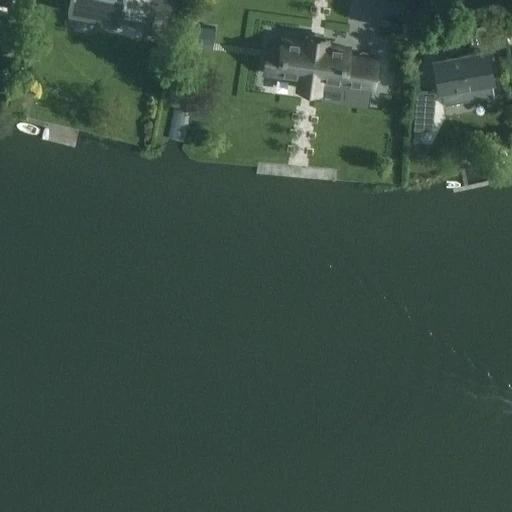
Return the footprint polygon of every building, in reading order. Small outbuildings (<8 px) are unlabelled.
[(69,0),(67,12),(142,27),(145,12),(154,13),(150,36),(169,39),(177,0),(69,0)] [(189,23),(187,41),(213,44),(215,26),(189,23)] [(266,41),(261,74),(294,79),(293,91),(321,94),(322,83),(345,86),(342,103),(368,106),(370,89),(375,90),(378,57),(350,53),(351,45),(279,34),(278,43),(266,41)] [(506,36),(493,38),(495,51),(508,49),(506,36)] [(494,95),(486,51),(434,61),(440,95),(458,91),(457,88),(468,86),(471,100),(494,95)] [(415,89),(412,129),(431,131),(434,90),(415,89)]
